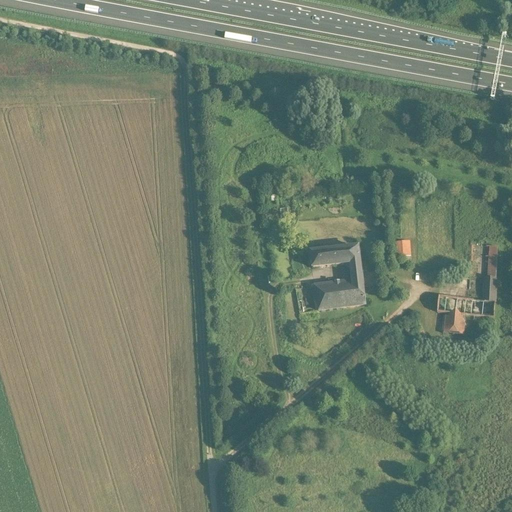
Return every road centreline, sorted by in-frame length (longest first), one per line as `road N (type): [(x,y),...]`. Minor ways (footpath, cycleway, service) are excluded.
road 1 (track): [(209,469),(181,58),(0,19)]
road 2 (motorway): [(42,0),(511,86)]
road 3 (motorway): [(511,60),(186,0)]
road 4 (track): [(229,455),(408,304),(415,283),(363,276)]
road 5 (track): [(288,405),(267,295),(341,277)]
